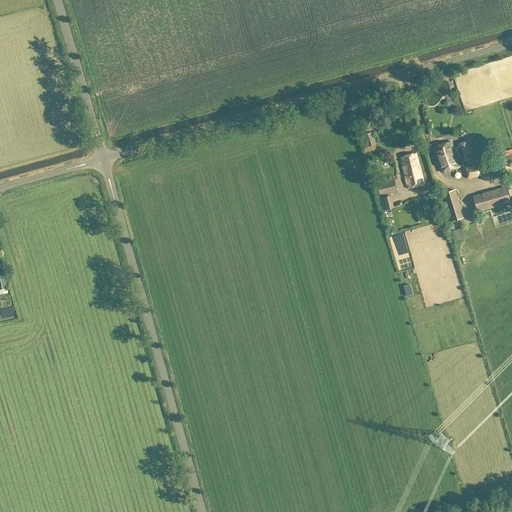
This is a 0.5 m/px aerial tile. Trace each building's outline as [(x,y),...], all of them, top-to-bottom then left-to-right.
[(371,133),(362,136),(366,148),(374,146),(376,145),(371,133)] [(463,162),(472,159),(467,142),(457,145),(458,147),(452,149),(450,142),(432,148),(440,173),(458,167),(456,160),(461,158),(463,162)] [(366,148),(363,149),(365,156),(376,152),(374,146),(366,148)] [(415,155),(399,159),(407,190),(423,186),(418,167),(418,168),(415,155)] [(477,166),(465,170),(468,179),(480,176),(477,166)] [(396,194),(393,180),(376,184),(379,198),(396,194)] [(510,203),(505,188),(473,198),(477,213),(510,203)] [(450,222),(463,218),(454,191),(442,195),(450,222)] [(379,200),(382,212),(393,209),(390,197),(379,200)] [(427,204),(422,205),(426,221),(432,220),(427,204)] [(478,220),(485,217),(483,211),(476,213),(478,220)]
